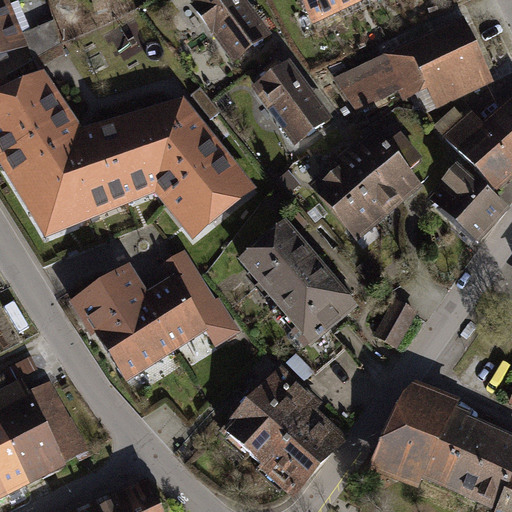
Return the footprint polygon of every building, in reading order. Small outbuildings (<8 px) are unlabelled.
[(0,0),(0,14),(10,10),(5,0),(0,0)] [(274,43),(241,0),(210,0),(194,13),(238,71),(274,43)] [(332,0),(298,0),(315,38),(344,25),(332,0)] [(367,0),(332,0),(344,25),(373,12),(367,0)] [(367,0),(373,12),(398,0),(367,0)] [(0,68),(30,55),(10,10),(0,14),(0,68)] [(23,36),(36,64),(63,50),(56,22),(23,36)] [(494,86),(469,29),(334,84),(362,122),(429,100),(436,114),(494,86)] [(337,127),(296,69),(255,97),(296,156),(337,127)] [(75,131),(36,74),(0,91),(0,170),(40,234),(125,202),(75,131)] [(175,102),(75,131),(125,202),(150,191),(189,237),(246,189),(175,102)] [(511,106),(487,129),(511,157),(511,106)] [(511,187),(511,157),(487,129),(473,114),(445,139),(498,199),(511,187)] [(385,145),(377,135),(362,147),(410,207),(425,196),(418,187),(432,175),(399,133),(385,145)] [(410,207),(362,147),(338,165),(386,226),(410,207)] [(386,226),(338,165),(308,190),(355,250),(386,226)] [(511,215),(464,171),(433,203),(481,247),(511,215)] [(257,290),(306,250),(288,229),(240,268),(257,290)] [(274,311),(323,271),(306,250),(257,290),(274,311)] [(187,265),(142,292),(174,344),(220,317),(187,265)] [(142,292),(126,267),(67,302),(117,383),(174,344),(142,292)] [(292,332),(341,292),(323,271),(274,311),(292,332)] [(309,353),(358,313),(341,292),(292,332),(309,353)] [(397,350),(418,312),(399,301),(377,339),(397,350)] [(210,332),(186,343),(195,364),(220,353),(210,332)] [(265,477),(318,415),(326,406),(285,371),(224,442),(265,477)] [(29,398),(23,386),(0,398),(0,440),(29,496),(44,488),(69,474),(66,468),(89,455),(52,386),(29,398)] [(459,502),(491,433),(472,424),(474,419),(460,413),(462,408),(418,387),(407,402),(372,478),(421,501),(428,488),(459,502)] [(318,415),(265,477),(296,504),(349,442),(318,415)] [(488,472),(503,439),(491,433),(459,502),(480,511),(496,476),(488,472)] [(496,476),(480,511),(503,511),(511,494),(511,443),(503,439),(488,472),(496,476)] [(0,511),(29,496),(0,440),(0,511)] [(162,511),(152,488),(137,495),(118,504),(121,511),(162,511)] [(511,511),(511,494),(503,511),(511,511)]
